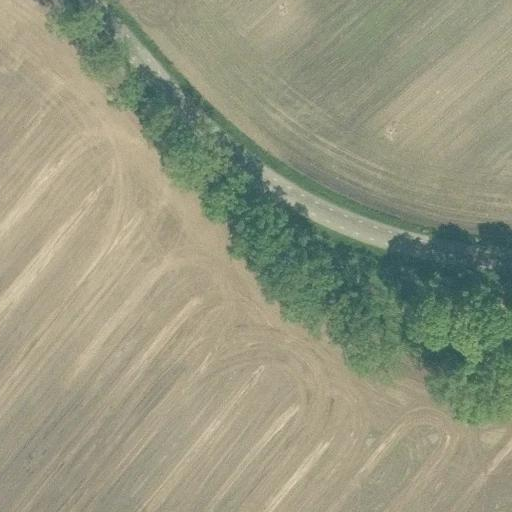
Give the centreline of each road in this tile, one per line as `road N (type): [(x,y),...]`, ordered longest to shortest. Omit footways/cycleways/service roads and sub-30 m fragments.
road 1 (tertiary): [(511,256),(406,241),(329,215),(227,152),(95,0)]
road 2 (track): [(227,152),(317,260),(381,312),(453,355),(511,364)]
